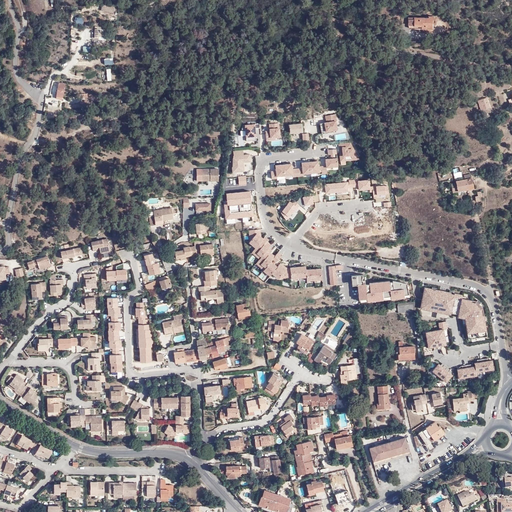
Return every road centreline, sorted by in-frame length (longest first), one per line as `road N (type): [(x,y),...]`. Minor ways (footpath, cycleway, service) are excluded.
road 1 (residential): [(0,251),(16,163),(39,112),(39,100),(11,70),(15,29),(6,0)]
road 2 (residential): [(509,385),(494,306),(480,285),(337,256)]
road 3 (tertiary): [(191,462),(174,453),(75,446),(0,401)]
road 4 (residential): [(203,437),(200,374),(171,365),(171,348),(194,340),(188,273)]
road 5 (secondary): [(483,437),(370,511)]
road 6 (secondary): [(371,511),(490,453)]
road 7 (residential): [(203,437),(270,418),(302,372)]
